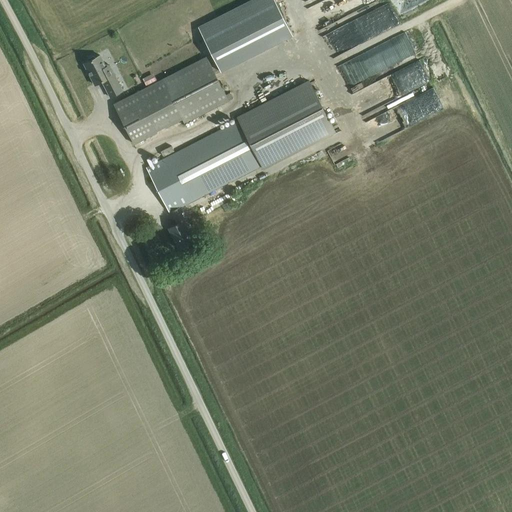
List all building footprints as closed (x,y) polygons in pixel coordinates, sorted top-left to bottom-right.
[(353,39),(356,45),(363,42),(361,36),(353,39)] [(291,53),(281,57),(279,52),(247,67),(256,84),(297,65),(291,53)] [(110,97),(123,90),(109,64),(106,65),(101,54),(95,57),(93,56),(88,58),(88,61),(84,63),(95,85),(102,81),(110,97)] [(206,57),(162,79),(182,118),(184,123),(228,100),(206,57)] [(155,163),(146,168),(169,212),(171,211),(170,210),(176,207),(259,165),(262,170),(335,133),(330,121),(325,111),(308,80),(235,117),(237,121),(155,163)] [(158,118),(167,116),(164,105),(155,107),(158,118)] [(178,248),(187,243),(192,241),(181,220),(182,219),(176,207),(170,210),(171,211),(177,224),(168,228),(178,248)]
